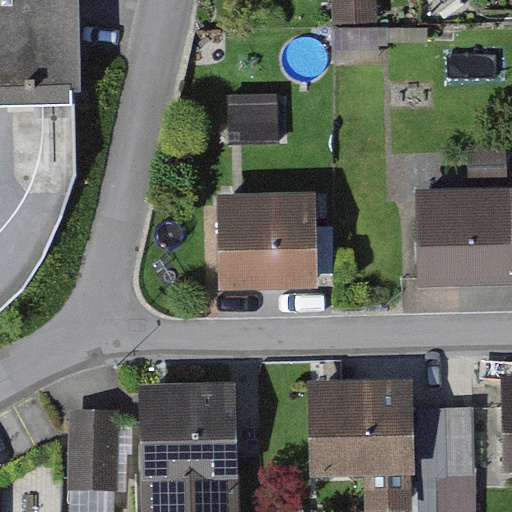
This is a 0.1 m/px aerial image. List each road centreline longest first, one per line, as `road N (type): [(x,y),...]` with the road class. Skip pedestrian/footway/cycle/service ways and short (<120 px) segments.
road 1 (residential): [(91,325),(164,341),(511,333)]
road 2 (residential): [(169,0),(91,325)]
